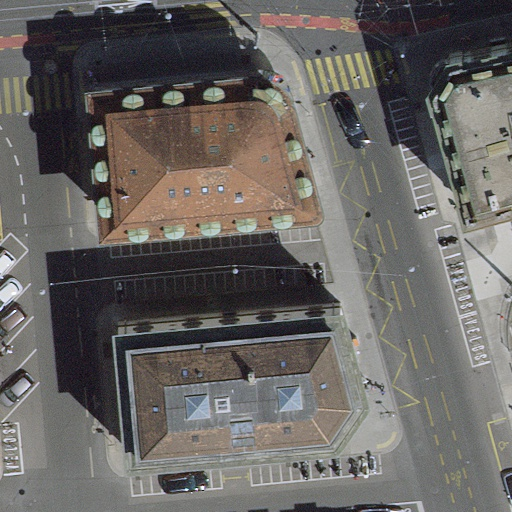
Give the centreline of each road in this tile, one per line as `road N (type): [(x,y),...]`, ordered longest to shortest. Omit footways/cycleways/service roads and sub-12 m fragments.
road 1 (residential): [(327,0),(472,496)]
road 2 (residential): [(11,14),(66,511)]
road 3 (residential): [(11,14),(172,0)]
road 4 (residential): [(315,511),(472,496)]
